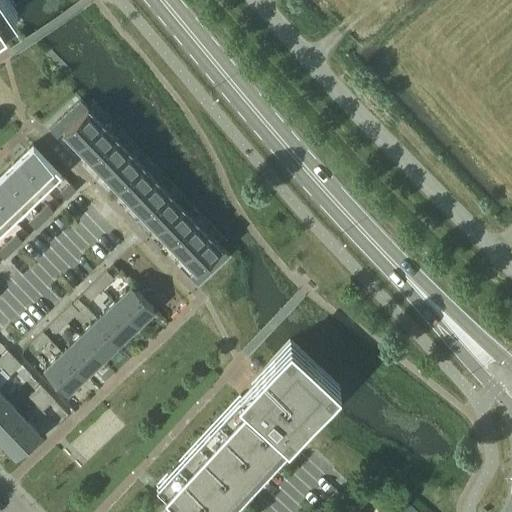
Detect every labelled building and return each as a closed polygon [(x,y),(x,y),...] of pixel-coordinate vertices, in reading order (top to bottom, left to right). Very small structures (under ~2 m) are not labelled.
[(0,0),(0,19),(16,8),(10,0),(0,0)] [(80,99),(74,105),(81,113),(87,107),(80,99)] [(74,105),(67,111),(75,118),(81,113),(74,105)] [(69,124),(62,130),(62,131),(76,145),(101,121),(87,107),(81,113),(75,118),(69,124)] [(67,111),(61,117),(69,124),(75,118),(67,111)] [(61,117),(55,122),(62,130),(69,124),(61,117)] [(101,121),(76,145),(89,159),(114,135),(101,121)] [(55,122),(49,128),(56,136),(62,131),(62,130),(55,122)] [(114,135),(89,159),(102,173),(127,149),(114,135)] [(17,159),(44,188),(60,173),(32,144),(17,159)] [(127,149),(102,173),(116,186),(140,163),(127,149)] [(17,159),(1,174),(29,203),(44,188),(17,159)] [(140,163),(116,186),(129,200),(154,177),(140,163)] [(29,203),(1,174),(0,174),(0,204),(13,218),(29,203)] [(154,177),(129,200),(142,214),(167,190),(154,177)] [(69,182),(60,191),(66,198),(75,189),(69,182)] [(167,190),(142,214),(155,228),(180,204),(167,190)] [(47,203),(38,213),(44,219),(53,210),(47,203)] [(0,204),(0,230),(13,218),(0,204)] [(180,204),(155,228),(169,242),(193,218),(180,204)] [(34,228),(44,219),(38,213),(28,222),(34,228)] [(193,218),(169,242),(182,256),(207,232),(193,218)] [(207,232),(182,256),(196,270),(202,264),(208,259),(214,253),(221,247),(207,232)] [(6,243),(12,249),(22,240),(16,233),(6,243)] [(0,255),(3,258),(12,249),(6,243),(0,248),(0,255)] [(221,247),(214,253),(222,260),(228,254),(221,247)] [(214,253),(208,259),(216,266),(222,260),(214,253)] [(208,259),(202,264),(209,272),(216,266),(208,259)] [(202,264),(196,270),(203,278),(209,272),(202,264)] [(102,289),(113,278),(106,270),(95,281),(102,289)] [(196,270),(189,276),(197,284),(203,278),(196,270)] [(90,300),(102,289),(95,281),(83,292),(90,300)] [(136,324),(153,307),(131,284),(114,301),(136,324)] [(67,322),(78,311),(77,310),(83,304),(77,298),(60,314),(67,322)] [(118,341),(136,324),(114,301),(96,318),(118,341)] [(55,333),(67,322),(60,314),(48,325),(55,333)] [(101,358),(118,341),(96,318),(78,334),(101,358)] [(42,331),(31,342),(37,349),(49,338),(42,331)] [(83,374),(101,358),(78,334),(61,351),(83,374)] [(289,341),(239,395),(156,484),(164,492),(180,506),(186,511),(222,511),(287,442),(338,387),(289,341)] [(0,355),(0,365),(2,368),(14,357),(6,349),(0,355)] [(65,391),(83,374),(61,351),(43,368),(65,391)] [(0,403),(5,398),(0,392),(0,383),(8,375),(20,364),(14,357),(0,370),(0,403)] [(35,403),(47,392),(40,384),(28,395),(35,403)] [(42,410),(53,399),(47,392),(35,403),(42,410)] [(0,436),(22,416),(5,398),(0,403),(0,436)] [(0,438),(15,455),(38,433),(22,416),(0,436),(0,438)] [(381,485),(370,496),(380,506),(391,495),(381,485)] [(404,511),(394,501),(384,511),(404,511)]
